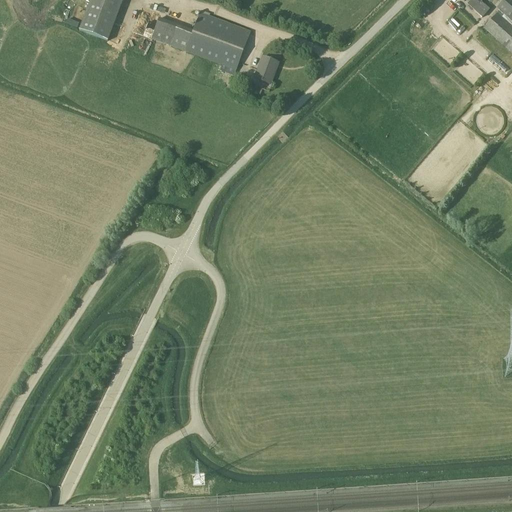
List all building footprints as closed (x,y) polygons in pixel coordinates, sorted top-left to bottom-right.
[(90,0),(79,28),(108,39),(123,0),(90,0)] [(482,0),(472,0),(468,5),(482,18),(489,10),(481,2),(482,0)] [(511,0),(504,0),(497,9),(511,22),(511,0)] [(424,19),(431,10),(426,6),(418,14),(424,19)] [(151,40),(236,72),(250,33),(199,13),(191,35),(157,22),(151,40)] [(483,29),(511,54),(511,27),(497,14),(483,29)] [(256,79),(269,84),(277,64),(264,59),(256,79)]
